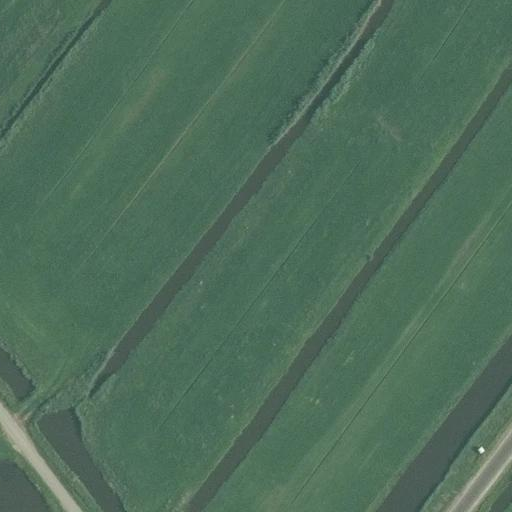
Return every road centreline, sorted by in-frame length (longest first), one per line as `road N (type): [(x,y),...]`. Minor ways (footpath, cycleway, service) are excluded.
road 1 (track): [(133,321),(84,381),(0,457)]
road 2 (unclassified): [(77,511),(0,409)]
